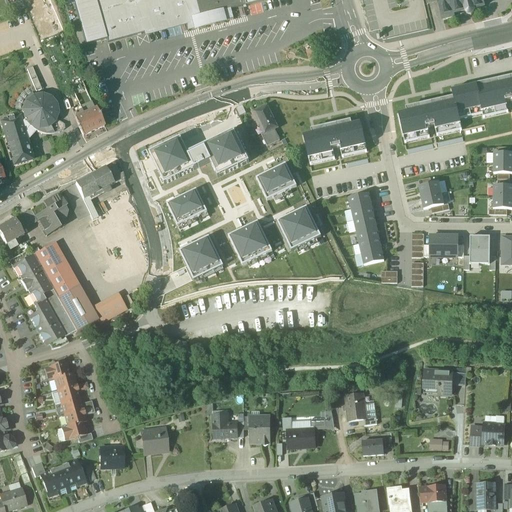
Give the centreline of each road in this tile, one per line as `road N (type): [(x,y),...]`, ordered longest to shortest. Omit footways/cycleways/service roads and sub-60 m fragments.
road 1 (residential): [(76,511),(194,479),(511,467)]
road 2 (residential): [(348,74),(214,98),(0,207)]
road 3 (residential): [(108,433),(78,347),(14,363)]
road 4 (residential): [(372,88),(404,224)]
road 5 (unclassified): [(511,30),(385,65)]
